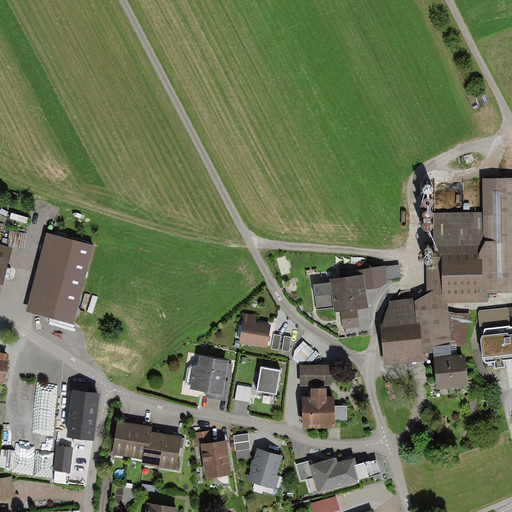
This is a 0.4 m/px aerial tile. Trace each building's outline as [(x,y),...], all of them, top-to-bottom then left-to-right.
[(482,215),(439,215),(440,265),(427,265),(428,293),(448,305),(488,303),(488,295),(511,293),(511,179),(481,180),(482,215)] [(10,218),(8,223),(23,227),(25,222),(10,218)] [(24,249),(26,235),(10,232),(8,246),(24,249)] [(46,236),(27,312),(72,323),(91,248),(46,236)] [(0,301),(14,249),(0,245),(0,301)] [(357,310),(368,309),(365,291),(377,289),(388,283),(387,280),(400,278),(399,266),(357,271),(358,277),(330,280),(331,284),(314,286),(317,311),(334,309),(334,313),(340,312),(357,310)] [(428,293),(414,302),(416,324),(421,324),(425,354),(433,353),(434,360),(451,358),(451,353),(457,352),(457,348),(466,347),(471,314),(448,314),(448,305),(428,293)] [(425,361),(425,354),(421,324),(416,324),(414,302),(413,299),(390,302),(391,306),(383,325),(380,326),(385,366),(425,361)] [(511,307),(480,311),(479,315),(480,327),(483,333),(481,342),(483,359),(486,364),(487,364),(488,368),(494,367),(494,370),(507,369),(506,362),(511,361),(511,327),(509,328),(508,319),(511,318),(511,307)] [(357,310),(340,312),(343,330),(359,328),(357,310)] [(238,343),(266,349),(270,326),(253,323),(254,317),(243,315),(238,343)] [(281,336),(274,335),(271,349),(278,350),(281,336)] [(292,338),(284,336),(282,350),(289,352),(292,338)] [(303,341),(295,351),(294,359),(300,366),(306,361),(309,365),(319,355),(316,351),(315,352),(303,341)] [(437,391),(469,387),(465,356),(451,358),(434,360),(437,391)] [(226,381),(226,377),(232,378),(234,365),(229,364),(229,362),(199,357),(198,365),(193,365),(189,390),(206,393),(205,397),(227,401),(230,382),(226,381)] [(332,386),(331,366),(300,366),(300,386),(332,386)] [(277,394),(282,371),(262,368),(257,391),(277,394)] [(52,431),(57,384),(38,382),(33,429),(52,431)] [(252,388),(238,386),(236,401),(250,403),(252,388)] [(310,399),(302,399),(303,429),(335,429),(335,421),(347,421),(347,406),(335,407),(335,398),(327,398),(327,390),(310,391),(310,399)] [(94,442),(100,394),(71,391),(65,439),(94,442)] [(108,454),(128,458),(134,425),(117,422),(114,441),(111,440),(108,454)] [(128,458),(143,461),(145,448),(150,449),(153,434),(154,429),(134,425),(128,458)] [(227,475),(223,443),(207,445),(206,432),(193,434),(194,448),(201,447),(205,478),(227,475)] [(234,451),(247,450),(246,433),(232,435),(234,451)] [(142,466),(160,468),(165,436),(153,434),(150,449),(145,448),(143,461),(142,466)] [(160,468),(179,472),(181,462),(178,462),(181,449),(182,449),(184,439),(165,436),(160,468)] [(74,449),(57,447),(54,472),(72,474),(74,449)] [(279,456),(255,450),(247,481),(271,487),(279,456)] [(313,477),(318,494),(358,483),(358,480),(379,474),(376,462),(357,467),(354,460),(334,465),(333,460),(313,465),(311,459),(296,463),(301,480),(313,477)] [(153,483),(155,476),(145,474),(144,481),(153,483)] [(13,476),(0,479),(0,498),(17,495),(13,476)] [(312,511),(331,511),(340,510),(336,497),(310,504),(312,511)]
